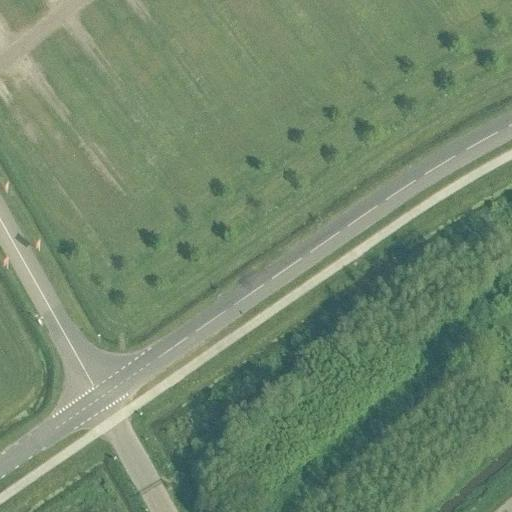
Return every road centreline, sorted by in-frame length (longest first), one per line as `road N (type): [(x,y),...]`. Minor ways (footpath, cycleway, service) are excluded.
road 1 (unknown): [(0,91),(105,238),(127,256),(149,257),(189,243),(511,30)]
road 2 (tertiary): [(100,402),(417,184),(511,130)]
road 3 (tertiary): [(100,402),(0,472)]
